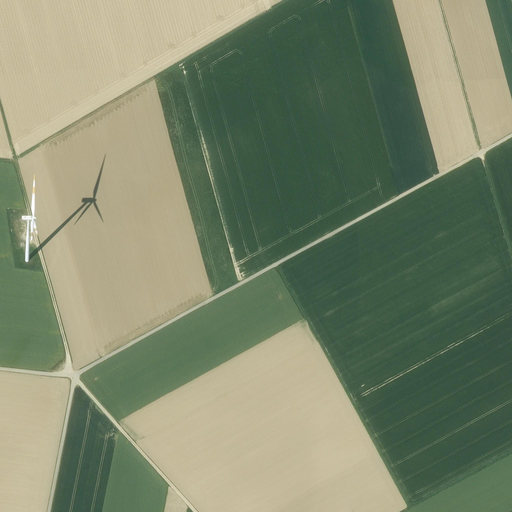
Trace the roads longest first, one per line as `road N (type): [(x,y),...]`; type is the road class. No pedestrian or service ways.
road 1 (track): [(511,134),(74,374)]
road 2 (track): [(286,0),(14,160)]
road 3 (track): [(409,509),(276,264)]
road 4 (track): [(438,0),(511,256)]
road 5 (track): [(194,511),(74,374)]
road 6 (track): [(74,374),(37,242),(24,245)]
road 7 (track): [(47,511),(74,374)]
road 8 (track): [(511,452),(404,511)]
